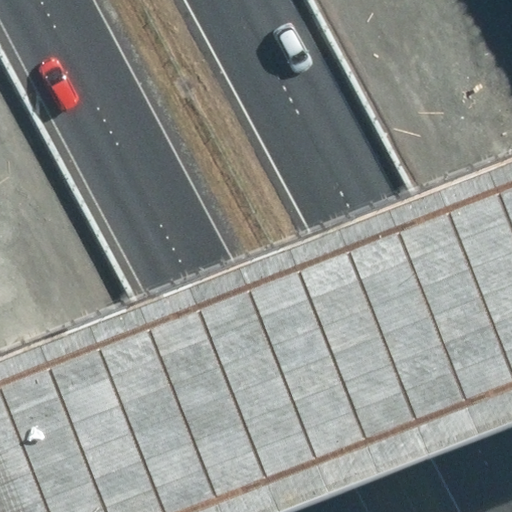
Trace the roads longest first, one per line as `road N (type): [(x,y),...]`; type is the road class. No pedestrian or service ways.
road 1 (motorway): [(313,511),(40,0)]
road 2 (motorway): [(239,0),(511,511)]
road 3 (tertiary): [(0,489),(511,295)]
